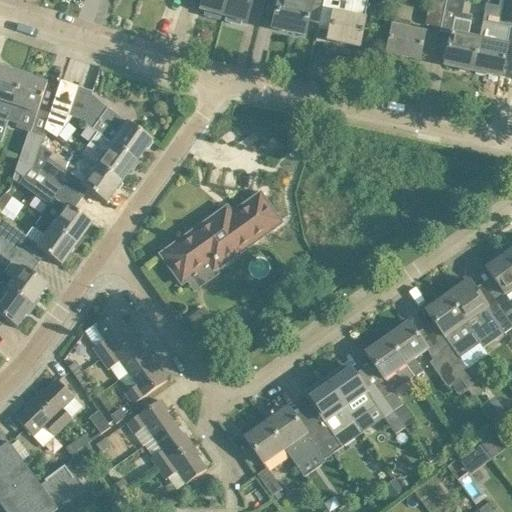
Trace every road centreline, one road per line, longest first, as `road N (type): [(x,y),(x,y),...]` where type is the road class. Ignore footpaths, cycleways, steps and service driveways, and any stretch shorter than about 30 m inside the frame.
road 1 (residential): [(110,243),(216,392),(233,395),(511,197)]
road 2 (residential): [(511,144),(213,81)]
road 3 (residential): [(213,81),(0,11)]
road 4 (residential): [(110,243),(201,114),(213,81)]
road 5 (residential): [(0,384),(110,243)]
